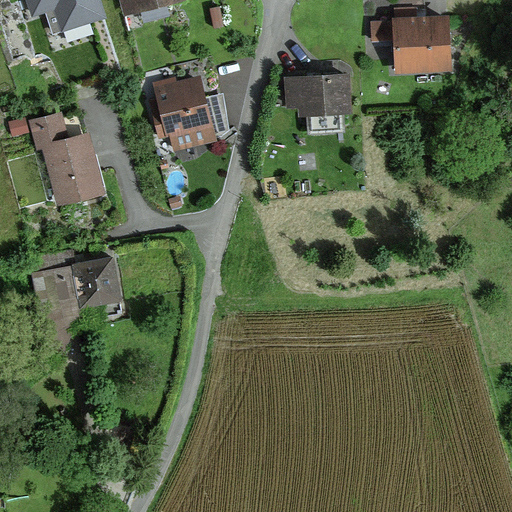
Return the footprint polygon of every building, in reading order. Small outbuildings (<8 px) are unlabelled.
[(64,27),(102,15),(97,0),(36,0),(39,8),(56,3),(64,27)] [(125,0),(127,6),(140,3),(145,20),(158,16),(156,8),(183,1),(183,0),(125,0)] [(447,66),(445,20),(392,22),(395,69),(447,66)] [(301,114),(345,111),(342,75),(298,78),(286,79),(288,107),(300,106),(301,114)] [(171,149),(210,139),(196,81),(156,91),(161,110),(150,113),(157,137),(167,134),(171,149)] [(58,200),(97,190),(77,112),(38,122),(58,200)] [(6,140),(18,138),(14,121),(3,124),(6,140)] [(80,304),(116,297),(109,258),(73,265),(70,250),(28,256),(42,327),(66,320),(67,325),(84,321),(80,304)]
